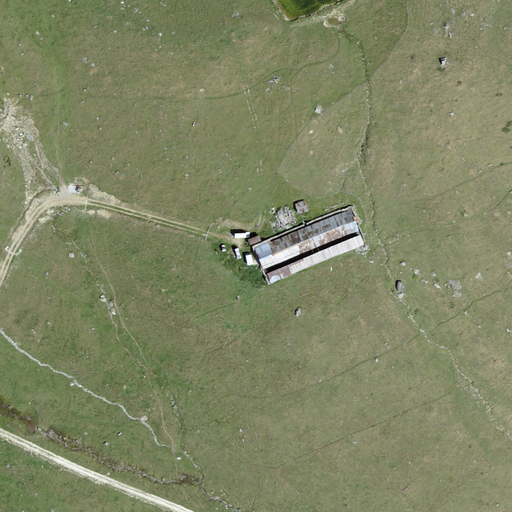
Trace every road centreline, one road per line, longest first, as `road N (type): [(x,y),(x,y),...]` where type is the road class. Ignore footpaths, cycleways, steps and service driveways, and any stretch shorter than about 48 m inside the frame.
road 1 (track): [(62,195),(257,249)]
road 2 (track): [(180,511),(0,435)]
